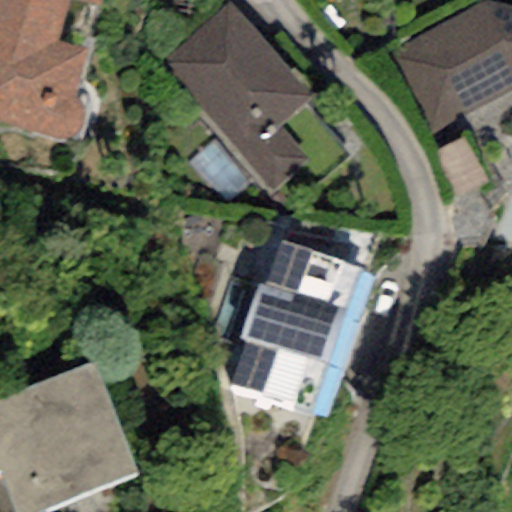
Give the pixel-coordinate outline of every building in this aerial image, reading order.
[(0,0),(0,8),(63,26),(68,9),(99,15),(103,0),(0,0)] [(56,51),(63,26),(0,8),(0,130),(50,146),(57,148),(66,148),(73,145),(79,139),(82,130),(83,123),(81,117),(77,112),(73,108),(88,59),(56,51)] [(391,55),(430,131),(459,117),(462,120),(511,94),(511,17),(483,9),(391,55)] [(278,134),(311,106),(228,10),(160,69),(270,196),(305,165),(278,134)] [(313,170),(341,151),(321,121),(293,140),(313,170)] [(343,276),(281,252),(264,298),(258,295),(237,350),(246,354),(275,365),(328,386),(350,331),(325,322),(343,276)] [(261,405),(275,365),(246,354),(231,394),(261,405)] [(58,511),(135,482),(93,373),(0,408),(0,482),(11,511),(58,511)]
